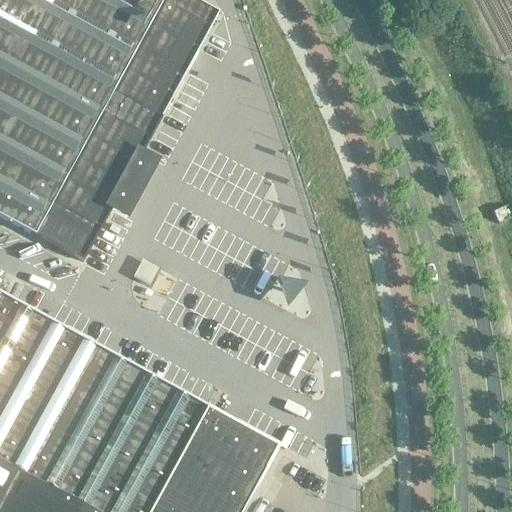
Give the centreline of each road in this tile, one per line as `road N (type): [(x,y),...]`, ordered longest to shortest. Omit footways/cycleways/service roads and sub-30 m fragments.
road 1 (secondary): [(501,511),(484,338),(452,214),(362,0)]
road 2 (secondary): [(329,0),(421,223),(450,354),(461,511)]
